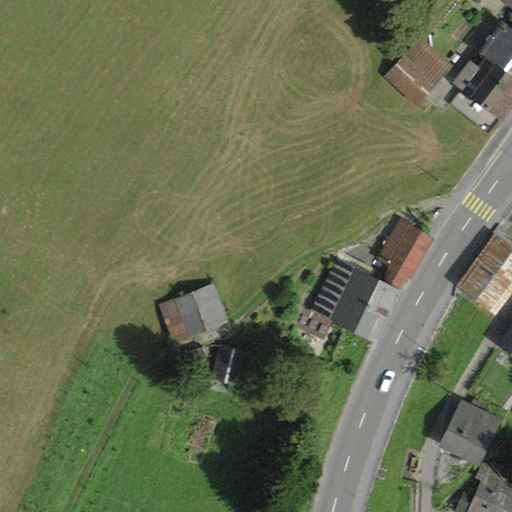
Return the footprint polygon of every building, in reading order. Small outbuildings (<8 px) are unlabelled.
[(511,31),(503,25),(481,54),(486,58),(479,68),(469,60),(457,76),(467,83),(463,88),(473,95),(501,117),(511,102),(511,31)] [(388,75),(415,101),(445,66),(417,41),(388,75)] [(463,88),(467,83),(457,76),(453,81),(463,88)] [(489,133),(501,117),(473,95),(470,99),(460,91),(450,103),(489,133)] [(390,264),(390,275),(402,281),(406,273),(410,276),(432,238),(401,220),(379,257),(390,264)] [(462,284),(494,310),(511,285),(511,248),(499,238),(462,284)] [(330,316),(354,327),(376,280),(338,262),(320,300),(313,297),(300,325),(321,335),(330,316)] [(398,291),(402,281),(390,275),(385,285),(376,280),(354,327),(376,338),(398,291)] [(168,319),(176,339),(224,319),(210,286),(177,300),(182,313),(168,319)] [(292,321),(300,325),(313,297),(305,293),(292,321)] [(168,319),(182,313),(177,300),(163,306),(168,319)] [(511,329),(502,343),(511,350),(511,329)] [(186,355),(190,366),(207,359),(207,347),(186,355)] [(221,351),(214,376),(239,382),(245,358),(221,351)] [(474,400),(471,406),(462,402),(441,443),(476,460),(497,418),(481,411),(484,405),(474,400)] [(497,440),(510,449),(511,446),(511,439),(502,433),(497,440)] [(475,478),(482,481),(478,489),(511,506),(511,481),(503,477),(504,474),(507,474),(506,469),(503,469),(494,463),(491,467),(482,463),(475,478)] [(461,511),(511,511),(511,506),(478,489),(476,489),(471,498),(461,493),(454,508),(461,511)]
